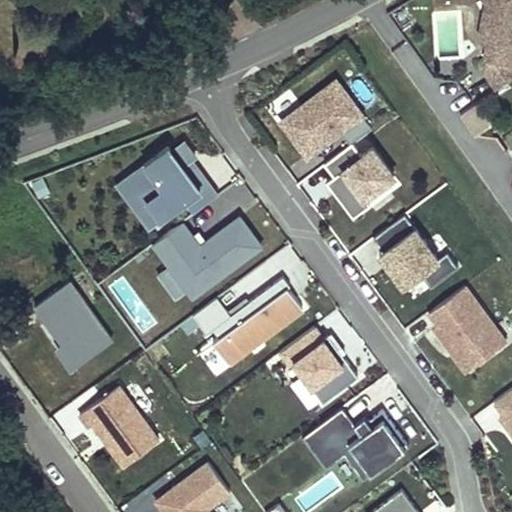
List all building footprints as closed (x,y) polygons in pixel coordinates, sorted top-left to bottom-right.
[(491,21),(497,17),(485,0),(479,34),(486,45),(491,21)] [(511,0),(485,0),(497,17),(491,21),(486,45),(483,59),(487,59),(485,73),(496,89),(511,78),(511,0)] [(372,128),(336,80),(282,120),(308,155),(341,130),(351,143),(352,142),(372,128)] [(266,105),(274,116),(295,102),(288,91),(266,105)] [(475,102),(459,114),(473,133),(490,121),(475,102)] [(147,201),(160,218),(186,199),(209,182),(197,167),(182,178),(176,169),(195,155),(183,141),(172,150),(169,145),(117,183),(136,209),(147,201)] [(364,197),(394,176),(373,147),(362,155),(352,142),(351,143),(324,163),(334,176),(326,181),(352,217),(370,204),(364,197)] [(209,182),(186,199),(195,211),(218,194),(209,182)] [(404,213),(373,236),(383,250),(392,261),(388,264),(402,284),(420,271),(430,285),(457,265),(446,250),(437,257),(404,213)] [(186,226),(154,249),(168,269),(158,276),(177,301),(187,294),(192,301),(264,248),(240,215),(206,240),(200,245),(192,234),(186,226)] [(206,240),(198,230),(192,234),(200,245),(206,240)] [(392,261),(383,250),(379,253),(388,264),(392,261)] [(217,296),(193,313),(207,333),(214,328),(219,336),(213,340),(229,362),(303,307),(288,286),(290,285),(283,275),(231,314),(217,296)] [(71,282),(35,307),(64,346),(55,352),(70,373),(114,341),(71,282)] [(506,341),(465,284),(429,311),(438,323),(434,326),(451,350),(455,347),(470,367),(506,341)] [(315,325),(280,351),(289,364),(293,361),(323,401),(358,375),(339,350),(335,353),(328,343),(332,340),(328,334),(324,337),(315,325)] [(339,350),(332,340),(328,343),(335,353),(339,350)] [(158,438),(118,383),(79,412),(88,425),(92,422),(123,464),(158,438)] [(511,386),(494,400),(503,412),(499,415),(511,432),(511,386)] [(342,406),(302,435),(326,468),(344,454),(362,479),(409,445),(382,408),(368,419),(364,414),(354,422),(342,406)] [(209,511),(207,508),(230,491),(208,461),(156,500),(164,511),(209,511)] [(419,511),(402,488),(369,511),(419,511)] [(286,511),(280,502),(266,511),(286,511)]
